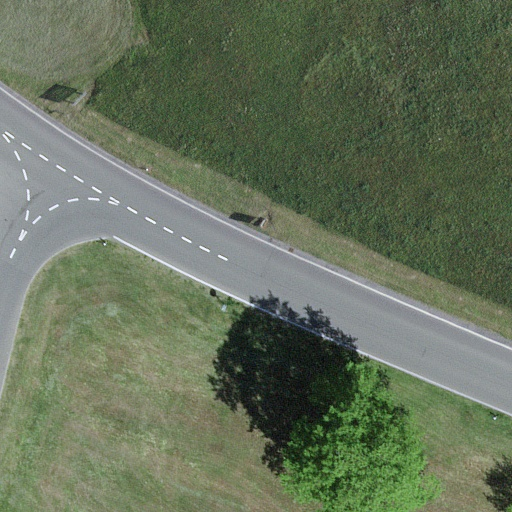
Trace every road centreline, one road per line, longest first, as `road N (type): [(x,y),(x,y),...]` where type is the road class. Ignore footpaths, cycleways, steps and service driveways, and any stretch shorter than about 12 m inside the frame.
road 1 (tertiary): [(47,184),(138,215),(511,381)]
road 2 (unclassified): [(0,298),(47,184)]
